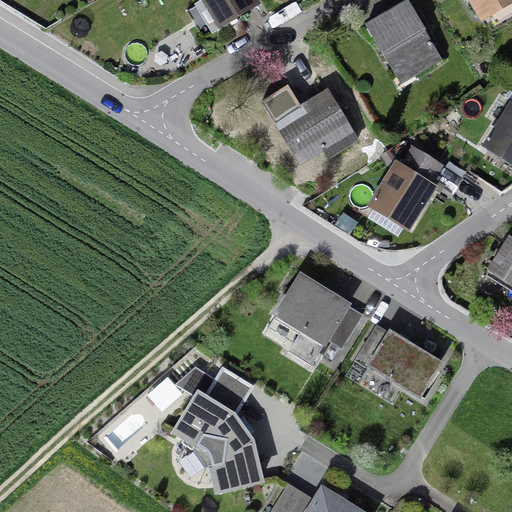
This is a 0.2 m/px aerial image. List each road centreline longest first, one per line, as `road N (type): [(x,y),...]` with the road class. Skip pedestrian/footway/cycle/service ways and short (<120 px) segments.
road 1 (track): [(0,491),(303,224)]
road 2 (residential): [(144,120),(400,289)]
road 3 (residential): [(339,0),(144,120)]
road 4 (residential): [(0,32),(144,120)]
road 5 (residential): [(400,289),(511,203)]
road 6 (residential): [(400,289),(511,359)]
